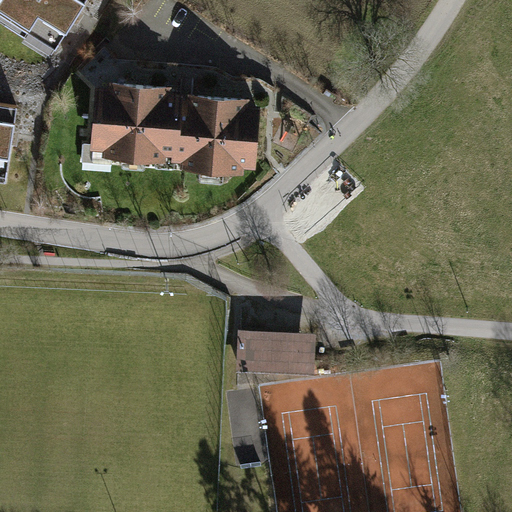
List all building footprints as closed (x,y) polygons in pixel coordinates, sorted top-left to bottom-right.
[(12,0),(0,20),(52,52),(85,0),(12,0)] [(0,0),(0,19),(0,20),(12,0),(0,0)] [(102,95),(99,162),(259,170),(263,103),(102,95)] [(19,110),(0,107),(0,184),(8,185),(19,110)] [(316,335),(241,333),(239,372),(315,375),(316,335)]
